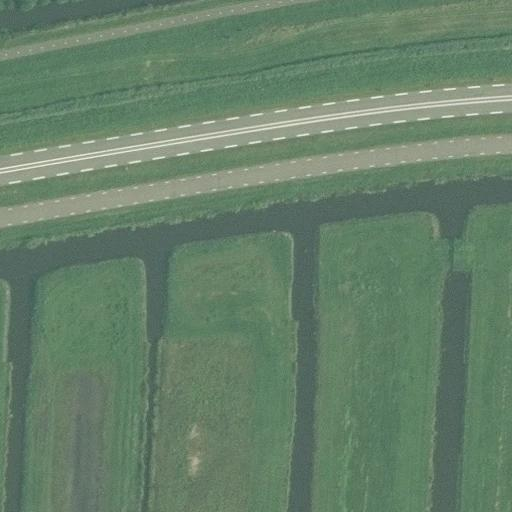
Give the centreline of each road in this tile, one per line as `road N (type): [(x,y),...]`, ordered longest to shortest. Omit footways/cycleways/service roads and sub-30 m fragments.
road 1 (unclassified): [(511,140),(399,150),(0,219)]
road 2 (primary): [(0,169),(273,120),(511,96)]
